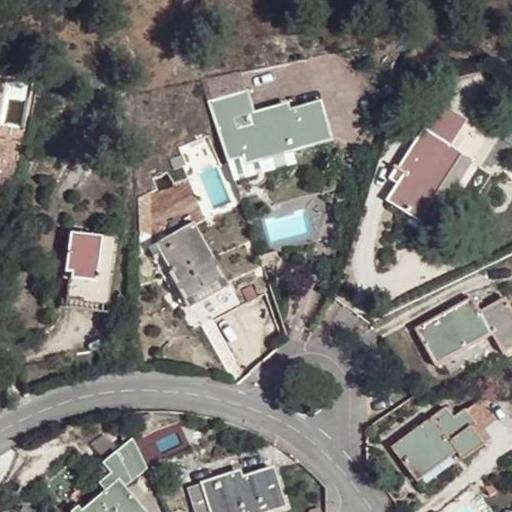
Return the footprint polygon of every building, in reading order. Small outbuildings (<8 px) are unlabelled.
[(329,143),(319,106),(282,116),(280,109),(233,124),(245,167),(287,155),(329,143)] [(432,199),(460,157),(448,149),(464,125),(440,110),(399,173),(406,179),(391,202),(409,215),(427,228),(442,207),(432,199)] [(469,165),(460,157),(432,199),(442,207),(469,165)] [(227,279),(196,217),(155,237),(186,300),(206,290),(227,279)] [(112,232),(66,228),(62,268),(68,267),(66,296),(86,298),(106,300),(112,232)] [(492,335),(472,298),(415,329),(425,348),(436,367),(492,335)] [(467,411),(458,400),(392,446),(403,463),(415,480),(460,451),(464,457),(495,436),(483,420),(488,416),(478,403),(467,411)] [(147,465),(133,435),(103,464),(118,480),(83,511),(146,511),(124,487),(147,465)] [(214,511),(242,503),(244,511),(266,511),(285,506),(274,471),(237,484),(234,475),(188,489),(195,511),(214,511)] [(244,511),(242,503),(214,511),(244,511)]
